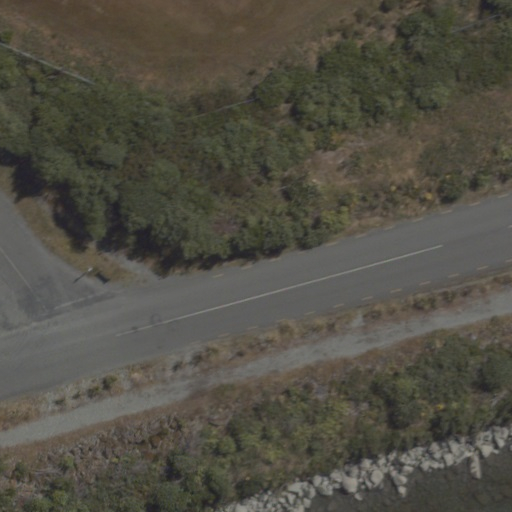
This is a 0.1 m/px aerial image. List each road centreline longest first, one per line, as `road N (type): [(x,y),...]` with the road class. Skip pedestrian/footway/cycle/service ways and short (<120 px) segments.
road 1 (unclassified): [(64,350),(511,221)]
road 2 (unclassified): [(0,251),(51,310),(64,350)]
